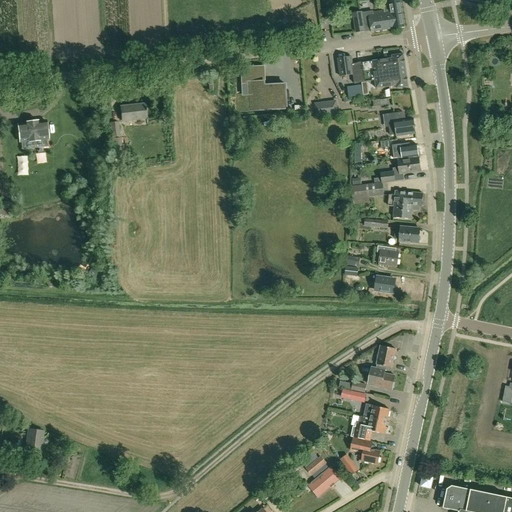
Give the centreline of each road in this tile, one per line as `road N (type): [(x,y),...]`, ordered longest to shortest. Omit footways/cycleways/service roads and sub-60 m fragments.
road 1 (track): [(437,329),(402,327),(365,348),(171,494),(0,473)]
road 2 (unclassified): [(0,84),(434,35)]
road 3 (tertiary): [(439,319),(450,157),(434,35)]
road 4 (tertiary): [(400,501),(439,319)]
